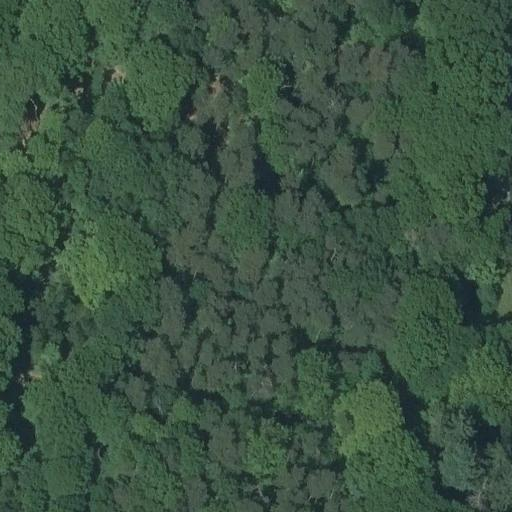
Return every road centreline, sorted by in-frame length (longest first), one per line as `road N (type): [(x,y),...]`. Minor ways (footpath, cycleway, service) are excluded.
road 1 (track): [(389,511),(368,493),(356,460),(364,223),(351,105),(327,0)]
road 2 (track): [(358,422),(110,452),(0,430)]
road 3 (track): [(358,422),(511,406)]
